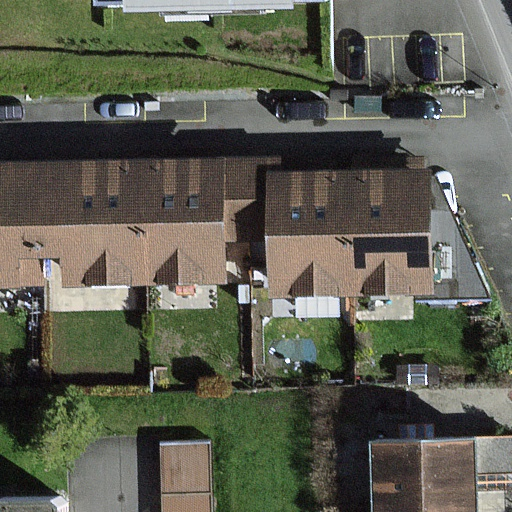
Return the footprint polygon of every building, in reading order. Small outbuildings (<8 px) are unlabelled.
[(0,282),(223,280),(223,237),(275,236),(274,175),(274,161),(174,162),(117,163),(0,163),(0,282)] [(430,291),(429,174),(381,174),(326,175),(274,175),(275,236),(275,292),(430,291)] [(480,511),(480,472),(511,471),(511,424),(370,427),(371,511),(480,511)] [(210,511),(209,443),(164,444),(165,511),(210,511)] [(0,511),(62,511),(63,500),(0,502),(0,511)]
